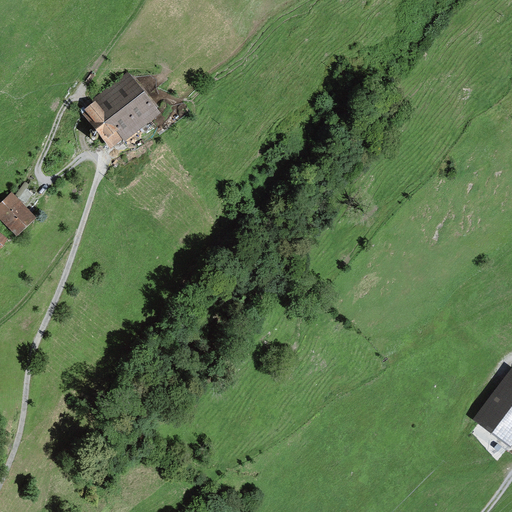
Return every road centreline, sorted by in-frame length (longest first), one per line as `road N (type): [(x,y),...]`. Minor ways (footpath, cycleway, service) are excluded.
road 1 (track): [(293,0),(155,133),(102,160)]
road 2 (track): [(102,160),(86,155),(60,175),(38,174),(68,101)]
